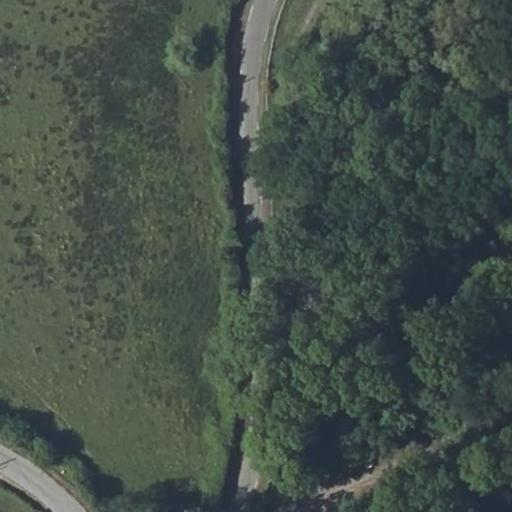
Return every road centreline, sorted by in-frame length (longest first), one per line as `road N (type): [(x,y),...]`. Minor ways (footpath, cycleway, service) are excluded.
road 1 (unclassified): [(265,0),(251,113),(265,427),(238,511)]
road 2 (track): [(307,511),(511,413)]
